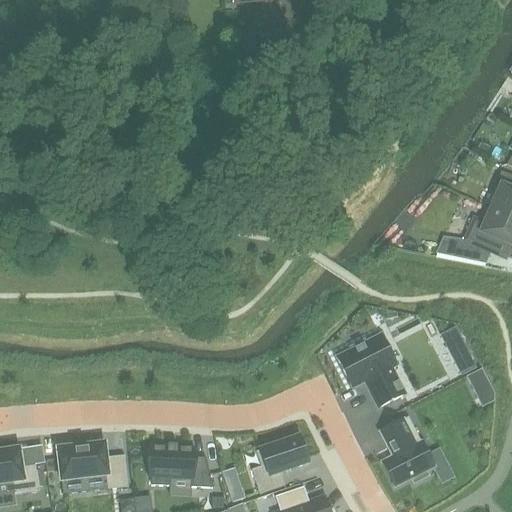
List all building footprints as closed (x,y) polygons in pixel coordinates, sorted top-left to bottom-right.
[(9,6),(9,1),(8,0),(0,0),(0,7),(2,9),(5,9),(9,6)] [(237,0),(237,3),(269,3),(269,24),(269,42),(289,42),(287,0),(237,0)] [(10,12),(0,12),(0,54),(10,54),(10,14),(10,12)] [(267,30),(249,30),(249,45),(267,45),(267,30)] [(491,210),(511,219),(511,177),(501,173),(496,185),(501,187),(491,210)] [(511,219),(491,210),(485,225),(474,220),(464,242),(443,239),(436,256),(484,265),(496,240),(511,246),(511,219)] [(469,356),(455,329),(441,336),(454,363),(469,356)] [(396,366),(381,337),(366,344),(364,340),(349,348),(351,352),(337,359),(352,389),(364,382),(378,409),(404,396),(390,369),(396,366)] [(454,363),(461,376),(475,369),(469,356),(454,363)] [(492,391),(481,370),(466,378),(476,399),(492,391)] [(433,469),(408,419),(379,433),(392,458),(382,463),(394,488),(410,480),(413,486),(428,478),(426,473),(433,469)] [(299,439),(255,453),(261,469),(251,472),(259,495),(284,487),(280,474),(308,464),(299,439)] [(57,450),(62,496),(107,491),(128,489),(124,457),(106,459),(104,447),(105,447),(104,445),(57,450)] [(149,479),(151,479),(151,487),(170,488),(170,480),(190,481),(190,489),(212,490),(206,460),(204,459),(204,461),(194,461),(194,449),(177,448),(177,446),(167,446),(167,448),(150,447),(149,461),(149,465),(149,479)] [(0,497),(39,492),(35,466),(21,468),(18,450),(0,453),(0,497)] [(240,489),(228,493),(232,505),(244,501),(240,489)] [(303,489),(275,499),(279,511),(328,511),(324,499),(309,504),(303,489)] [(135,499),(136,511),(151,511),(150,497),(135,499)]
